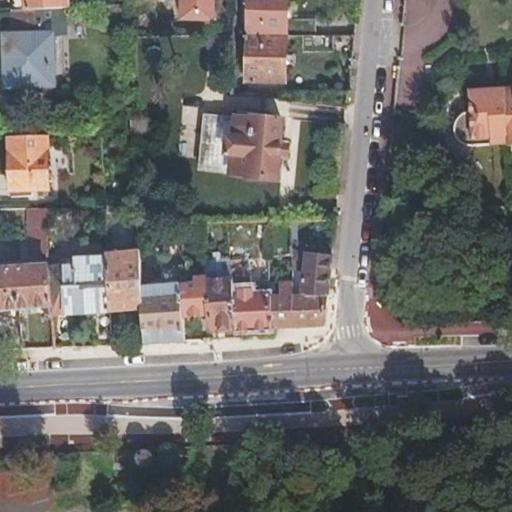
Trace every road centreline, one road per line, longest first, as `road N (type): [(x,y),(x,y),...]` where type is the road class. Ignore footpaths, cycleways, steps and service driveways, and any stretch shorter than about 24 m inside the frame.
road 1 (residential): [(344,370),(379,0)]
road 2 (primary): [(344,370),(0,391)]
road 3 (primary): [(511,360),(344,370)]
